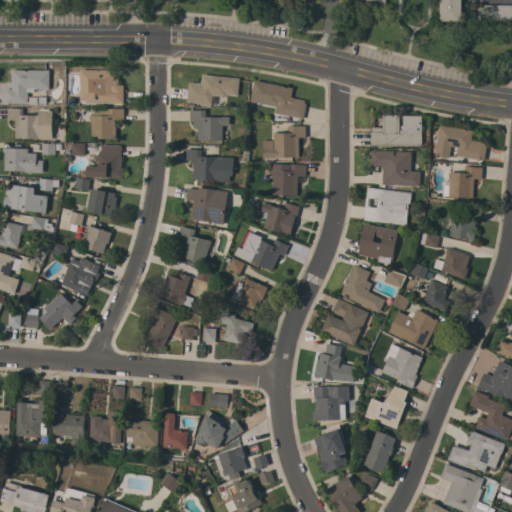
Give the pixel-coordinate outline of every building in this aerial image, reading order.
[(438,0),(460,0),(460,21),(438,21),(438,0)] [(511,5),(511,19),(477,19),(477,5),(511,5)] [(49,70),(49,89),(34,89),(34,92),(28,92),(28,103),(5,103),(5,89),(12,89),(12,70),(49,70)] [(114,70),(114,79),(118,79),(118,85),(123,85),(123,103),(85,103),(85,100),(80,100),(80,70),(114,70)] [(239,78),(238,95),(226,94),(226,96),(216,95),(215,105),(210,104),(210,106),(201,105),(201,103),(187,101),(189,82),(201,84),(202,74),(239,78)] [(293,88),(291,97),(304,100),(304,103),(306,103),(303,119),(275,113),(276,106),(250,101),(254,80),(293,88)] [(29,96),(39,96),(47,99),(46,105),(35,105),(35,104),(30,104),(30,101),(29,101),(29,96)] [(15,138),(15,120),(7,120),(7,107),(23,108),(22,115),(37,115),(37,110),(40,110),(40,109),(49,109),(49,111),(52,111),(52,139),(15,138)] [(116,139),(91,138),(91,123),(90,123),(90,115),(94,115),(94,108),(124,109),(124,120),(116,120),(116,139)] [(229,116),(229,125),(222,125),(222,127),(228,127),(228,140),(214,140),(214,141),(212,141),(212,140),(209,140),(209,141),(207,141),(207,140),(197,140),(197,129),(193,129),(193,121),(190,121),(190,110),(205,110),(205,117),(221,117),(221,116),(229,116)] [(422,115),(421,145),(416,145),(416,146),(370,146),(370,126),(381,126),(381,114),(400,114),(400,128),(403,128),(403,114),(421,114),(421,115),(422,115)] [(440,124),(473,130),(471,140),(485,142),(484,145),(486,145),(484,160),(456,155),(457,147),(450,146),(449,157),(435,155),(440,124)] [(299,157),(275,157),(275,158),(263,158),(263,140),(273,140),(273,133),(288,132),(288,126),(305,126),(305,137),(298,137),(299,157)] [(55,154),(42,154),(42,143),(55,143),(55,154)] [(85,143),(84,155),(71,154),(71,149),(66,148),(66,143),(71,143),(85,143)] [(87,176),(88,165),(98,166),(98,162),(95,162),(95,158),(94,158),(94,155),(99,155),(99,153),(101,153),(101,145),(121,145),(121,155),(122,155),(121,167),(123,167),(123,179),(87,176)] [(24,172),(24,171),(4,170),(5,148),(27,148),(27,153),(36,153),(36,160),(43,160),(43,172),(24,172)] [(232,174),(229,174),(229,182),(216,181),(216,180),(193,179),(193,160),(186,160),(186,148),(201,149),(201,156),(217,157),(217,156),(233,157),(232,174)] [(372,150),(394,151),(394,155),(396,155),(396,151),(411,152),(410,171),(420,171),(420,185),(382,184),(383,170),(382,168),(381,167),(381,166),(379,165),(377,164),(371,164),(372,150)] [(272,194),(273,178),(271,178),(273,163),(290,164),(290,163),(306,164),(305,176),(298,176),(296,196),(272,194)] [(472,198),(442,195),(442,187),(441,185),(441,184),(441,183),(442,182),(443,180),(449,181),(449,179),(448,178),(448,171),(464,172),(464,166),(482,167),(481,179),(474,178),(472,198)] [(59,180),(58,187),(52,186),(52,191),(39,190),(40,178),(59,180)] [(76,178),(89,179),(88,190),(75,189),(76,178)] [(3,207),(4,196),(7,197),(8,184),(35,187),(34,194),(48,195),(46,212),(3,207)] [(223,224),(213,223),(213,222),(190,218),(193,200),(186,199),(187,188),(198,189),(198,187),(228,191),(223,224)] [(363,219),(367,187),(411,192),(410,203),(408,203),(405,225),(363,219)] [(91,189),(118,193),(114,216),(88,211),(91,189)] [(299,206),(296,217),(295,217),(289,236),(283,234),(283,233),(263,227),(267,213),(261,211),(263,202),(270,204),(270,205),(283,209),(285,202),(299,206)] [(451,218),(453,212),(462,214),(465,204),(482,207),(479,220),(476,219),(474,229),(476,229),(473,241),(469,240),(469,239),(449,235),(453,218),(451,218)] [(84,214),(81,225),(68,222),(71,211),(84,214)] [(17,248),(16,252),(6,250),(7,246),(0,244),(0,233),(1,234),(3,226),(4,226),(5,221),(22,225),(17,248)] [(377,261),(378,258),(358,254),(363,223),(397,230),(392,261),(390,260),(390,264),(377,261)] [(83,247),(88,231),(86,231),(88,225),(111,233),(108,243),(106,243),(103,253),(83,247)] [(185,239),(178,237),(180,226),(195,229),(193,236),(211,241),(209,248),(208,248),(205,263),(181,257),(185,239)] [(272,270),(251,260),(250,262),(234,255),(238,246),(242,248),(250,231),(262,237),(260,240),(272,245),(275,238),(288,245),(283,256),(279,254),(272,270)] [(436,247),(421,244),(423,233),(439,236),(436,247)] [(68,247),(64,258),(52,253),(56,242),(68,247)] [(440,270),(441,270),(433,267),(436,258),(443,261),(446,254),(445,253),(446,248),(448,248),(448,247),(466,254),(469,256),(466,267),(469,268),(465,279),(440,270)] [(0,252),(15,257),(22,260),(23,256),(35,260),(32,271),(20,267),(19,271),(11,269),(9,276),(19,279),(14,293),(0,288),(0,252)] [(100,265),(96,274),(87,270),(85,273),(87,273),(79,291),(61,284),(68,268),(67,267),(69,262),(70,263),(71,261),(77,264),(81,257),(100,265)] [(244,263),(239,274),(228,268),(232,258),(244,263)] [(428,268),(423,278),(410,273),(415,262),(423,266),(428,268)] [(340,294),(344,285),(343,285),(347,277),(348,277),(355,263),(370,271),(370,272),(375,275),(371,282),(372,282),(368,290),(385,299),(378,313),(340,294)] [(199,268),(213,272),(210,282),(196,278),(199,268)] [(384,282),(388,269),(406,276),(400,287),(384,282)] [(184,294),(186,294),(186,295),(194,298),(190,307),(183,304),(182,305),(178,303),(179,303),(159,296),(167,274),(179,278),(181,273),(190,277),(184,294)] [(268,287),(263,298),(261,298),(260,301),(258,300),(254,307),(231,297),(238,282),(242,284),(244,279),(245,279),(246,277),(268,287)] [(422,301),(429,285),(428,284),(429,280),(430,281),(431,279),(447,286),(446,289),(447,289),(443,298),(449,301),(445,311),(422,301)] [(70,324),(63,317),(50,329),(40,318),(47,311),(43,308),(48,304),(61,293),(71,304),(76,300),(82,306),(73,315),(76,318),(70,324)] [(392,304),(397,293),(409,299),(404,310),(392,304)] [(321,331),(329,314),(342,319),(343,317),(331,312),(337,298),(368,312),(353,345),(321,331)] [(160,350),(144,342),(151,329),(148,328),(153,318),(150,317),(155,306),(177,317),(160,350)] [(27,307),(38,308),(36,328),(26,327),(27,307)] [(438,319),(423,348),(404,339),(388,332),(398,311),(407,315),(407,314),(409,312),(411,312),(413,312),(414,312),(416,308),(438,319)] [(252,332),(244,330),(240,344),(222,339),(224,332),(225,333),(227,324),(221,323),(222,321),(221,321),(222,313),(224,314),(224,311),(235,314),(235,316),(235,318),(254,322),(252,332)] [(9,312),(21,313),(20,326),(8,325),(9,312)] [(182,326),(194,326),(193,339),(181,338),(182,326)] [(204,327),(216,328),(215,341),(203,340),(204,327)] [(511,358),(509,357),(508,358),(497,353),(494,352),(502,337),(511,342),(511,340),(511,358)] [(319,361),(321,352),(324,353),(326,343),(341,346),(339,356),(341,356),(339,364),(356,367),(353,382),(344,380),(344,381),(334,379),(333,380),(316,376),(317,372),(314,372),(316,361),(319,361)] [(422,357),(417,369),(415,374),(417,375),(412,387),(398,381),(399,378),(391,375),(390,375),(382,372),(388,358),(385,357),(391,343),(422,357)] [(511,366),(511,403),(506,400),(506,399),(489,391),(488,391),(481,388),(477,386),(484,372),(491,376),(499,360),(511,366)] [(50,381),(49,394),(38,393),(39,380),(50,381)] [(67,382),(66,395),(55,394),(56,381),(67,382)] [(124,386),(123,399),(111,398),(112,385),(124,386)] [(313,420),(313,410),(316,410),(316,398),(314,398),(313,386),(328,385),(328,386),(348,385),(349,401),(344,401),(344,404),(345,419),(313,420)] [(395,385),(408,390),(404,401),(406,402),(396,428),(364,416),(371,397),(383,402),(395,385)] [(141,388),(140,400),(129,400),(129,387),(141,388)] [(475,427),(479,416),(486,418),(488,412),(469,405),(475,390),(489,396),(488,398),(505,405),(501,415),(511,418),(511,427),(507,440),(475,427)] [(201,392),(200,406),(189,405),(190,391),(201,392)] [(228,394),(227,407),(209,406),(210,393),(228,394)] [(15,435),(17,402),(39,403),(39,400),(49,400),(47,423),(40,423),(39,437),(15,435)] [(0,433),(0,409),(11,410),(9,434),(0,433)] [(119,443),(99,441),(99,443),(104,443),(103,449),(89,448),(90,440),(89,440),(91,415),(101,416),(101,418),(108,419),(109,411),(122,412),(119,443)] [(165,412),(175,413),(174,429),(184,430),(184,431),(187,431),(186,449),(185,449),(185,450),(179,449),(179,448),(162,447),(165,412)] [(52,434),(53,415),(55,415),(55,413),(62,414),(62,416),(66,416),(66,414),(84,415),(82,439),(73,439),(73,436),(52,434)] [(207,415),(222,423),(222,424),(226,426),(236,420),(243,430),(218,447),(218,448),(206,442),(205,444),(202,442),(200,445),(194,442),(196,439),(195,438),(201,429),(199,428),(207,415)] [(157,421),(157,424),(158,424),(156,446),(140,445),(140,446),(134,445),(134,444),(132,444),(133,437),(126,436),(127,421),(138,422),(139,420),(157,421)] [(345,442),(343,443),(346,452),(344,453),(346,462),(343,463),(344,464),(340,465),(340,466),(326,473),(325,470),(323,471),(320,460),(321,459),(319,453),(318,453),(313,437),(323,434),(322,430),(339,424),(345,442)] [(363,464),(377,430),(378,431),(380,427),(396,434),(393,447),(390,454),(389,454),(382,472),(363,464)] [(469,450),(471,443),(467,441),(471,430),(505,443),(501,454),(500,454),(495,468),(487,465),(484,472),(466,464),(465,467),(446,459),(453,444),(469,450)] [(217,454),(236,448),(236,447),(241,446),(244,456),(243,457),(246,468),(238,471),(240,477),(230,480),(228,474),(223,476),(221,470),(222,470),(217,454)] [(268,464),(256,468),(253,457),(265,453),(268,464)] [(451,482),(440,477),(446,463),(483,478),(479,488),(482,489),(475,507),(487,511),(466,511),(449,505),(443,503),(451,482)] [(274,481),(261,485),(258,474),(270,470),(274,481)] [(511,490),(499,485),(505,471),(511,473),(511,490)] [(172,492),(161,483),(169,472),(180,481),(172,492)] [(377,478),(371,491),(359,485),(366,472),(377,478)] [(339,511),(325,490),(347,475),(362,498),(355,503),(360,511),(358,511),(339,511)] [(227,485),(227,486),(235,481),(235,480),(241,478),(243,482),(248,479),(253,487),(256,491),(257,490),(261,497),(259,498),(262,503),(245,511),(238,511),(236,509),(230,511),(228,511),(224,503),(231,500),(224,487),(227,485)] [(35,490),(50,495),(45,511),(28,511),(20,510),(21,506),(2,501),(5,488),(9,489),(10,486),(6,485),(7,481),(35,489),(35,490)] [(50,511),(54,500),(65,503),(67,497),(81,501),(83,494),(96,498),(93,507),(92,506),(90,511),(50,511)] [(98,511),(104,499),(132,511),(98,511)] [(450,511),(424,511),(430,501),(450,511)]
